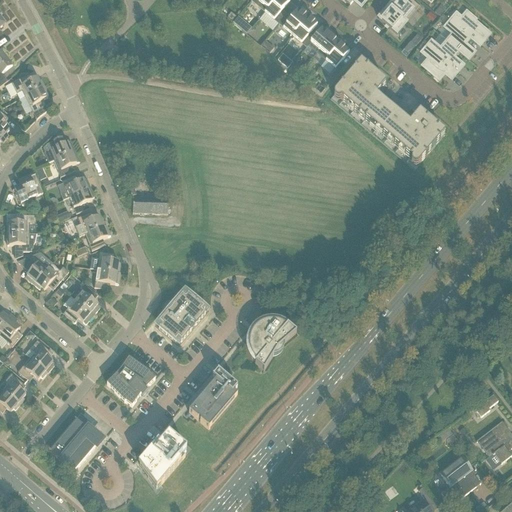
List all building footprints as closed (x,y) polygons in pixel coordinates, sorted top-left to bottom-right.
[(252,0),(250,2),(255,6),(264,14),(276,0),(252,0)] [(285,0),(276,0),(264,14),(274,22),(278,26),(287,16),(282,12),(289,3),(285,0)] [(342,0),(346,3),(347,3),(349,0),(360,10),(362,8),(368,0),(342,0)] [(395,0),(387,9),(406,24),(419,8),(409,0),(405,0),(403,3),(398,0),(395,0)] [(444,11),(440,7),(435,14),(439,17),(444,11)] [(406,24),(387,9),(378,20),(396,36),(406,24)] [(287,16),(278,26),(283,29),(292,37),(308,19),(298,11),(291,19),(287,16)] [(449,22),(471,40),(479,48),(490,35),(477,25),(476,26),(473,24),(475,21),(466,13),(461,19),(456,15),(449,22)] [(308,19),(292,37),(301,45),(306,49),(310,44),(314,39),(310,35),(317,26),(308,19)] [(445,42),(460,54),(468,61),(474,53),(466,46),(471,40),(449,22),(444,29),(451,35),(445,42)] [(314,39),(310,44),(306,49),(308,47),(317,54),(319,51),(331,38),(321,30),(314,39)] [(417,36),(410,43),(415,47),(422,40),(417,36)] [(319,51),(317,54),(326,62),(340,46),(331,38),(319,51)] [(460,54),(445,42),(440,48),(431,41),(428,45),(426,47),(425,48),(426,48),(456,74),(463,66),(455,59),(460,54)] [(326,62),(320,68),(329,75),(334,69),(335,70),(340,64),(349,54),(340,46),(326,62)] [(451,81),(456,74),(426,48),(421,55),(427,60),(421,67),(439,81),(444,75),(451,81)] [(1,75),(12,67),(0,51),(0,88),(7,83),(1,75)] [(340,64),(335,70),(339,73),(344,67),(340,64)] [(374,100),(384,88),(385,86),(366,70),(361,76),(355,71),(334,96),(335,97),(337,94),(344,100),(342,102),(340,100),(340,101),(342,103),(348,108),(350,105),(355,110),(353,112),(354,113),(359,117),(361,115),(366,119),(365,121),(364,122),(365,122),(370,127),(372,124),(377,129),(376,131),(375,131),(376,132),(377,131),(378,129),(384,134),(382,136),(382,137),(387,141),(390,139),(395,143),(393,145),(393,146),(399,151),(401,148),(406,153),(404,155),(405,156),(411,161),(412,162),(412,161),(410,160),(412,158),(419,164),(417,166),(417,167),(418,167),(443,138),(444,136),(419,115),(407,129),(375,101),(374,100)] [(37,79),(30,83),(27,77),(11,85),(16,96),(21,93),(24,99),(44,88),(40,82),(39,83),(37,79)] [(46,96),(47,95),(44,88),(24,99),(36,122),(40,119),(46,114),(40,103),(47,99),(46,96)] [(4,125),(8,120),(0,113),(0,137),(5,141),(7,139),(6,137),(6,135),(10,130),(4,125)] [(51,157),(53,163),(74,154),(70,143),(60,148),(58,142),(61,140),(46,146),(46,147),(43,150),(46,157),(51,157)] [(79,164),(74,154),(53,163),(58,173),(57,173),(60,179),(71,175),(69,169),(79,164)] [(20,187),(14,189),(16,193),(21,205),(21,207),(24,208),(31,205),(32,202),(31,200),(37,197),(42,195),(35,177),(32,179),(30,176),(22,180),(22,182),(19,183),(20,187)] [(73,178),(62,183),(64,190),(65,190),(69,199),(90,190),(86,180),(76,184),(73,178)] [(46,180),(40,182),(43,188),(50,185),(47,179),(46,180)] [(131,184),(128,185),(127,183),(122,184),(127,200),(136,197),(131,184)] [(90,190),(69,199),(73,210),(76,216),(89,210),(87,204),(92,202),(91,200),(94,199),(90,190)] [(168,203),(168,201),(133,200),(132,215),(167,216),(167,215),(174,216),(174,203),(168,203)] [(80,227),(75,229),(79,239),(84,236),(105,228),(102,221),(100,222),(99,218),(91,221),(89,215),(79,219),(77,220),(80,227)] [(29,225),(34,225),(34,218),(17,218),(17,224),(7,225),(7,236),(29,236),(29,225)] [(105,228),(84,236),(89,246),(88,246),(91,253),(103,248),(100,242),(110,238),(106,227),(105,228)] [(34,246),(36,236),(29,236),(7,236),(7,243),(9,243),(9,247),(17,247),(17,253),(15,253),(15,260),(22,258),(22,254),(29,254),(29,250),(32,250),(33,245),(34,246)] [(110,262),(111,256),(99,254),(98,261),(97,272),(120,275),(119,275),(120,265),(118,265),(118,264),(110,262)] [(27,260),(18,264),(25,270),(27,267),(31,271),(29,274),(25,279),(26,280),(27,282),(28,283),(29,284),(31,285),(33,285),(34,286),(48,270),(34,258),(27,260)] [(62,269),(60,272),(51,265),(48,270),(34,286),(39,291),(41,290),(44,292),(49,286),(54,291),(68,274),(62,269)] [(118,287),(120,275),(97,272),(95,283),(95,282),(94,290),(106,291),(107,285),(118,287)] [(95,296),(86,288),(82,285),(78,290),(77,290),(70,298),(74,302),(93,318),(100,309),(91,301),(95,296)] [(204,310),(205,309),(188,295),(187,296),(185,298),(185,299),(182,296),(183,296),(182,295),(173,306),(172,306),(172,305),(171,305),(170,305),(169,305),(168,305),(168,306),(167,306),(167,307),(166,307),(166,308),(166,309),(165,310),(166,310),(166,311),(166,312),(167,313),(158,324),(159,324),(161,326),(161,327),(159,329),(158,329),(175,344),(176,343),(175,343),(178,340),(181,342),(180,343),(181,343),(205,315),(204,314),(204,315),(201,313),(201,312),(204,310)] [(55,310),(60,304),(53,298),(48,304),(55,310)] [(85,326),(93,318),(74,302),(68,310),(67,310),(63,316),(74,325),(76,323),(76,320),(76,319),(85,326)] [(10,318),(8,319),(3,314),(0,317),(0,334),(14,319),(11,317),(10,318)] [(15,323),(16,321),(14,319),(0,334),(0,338),(7,344),(6,344),(12,349),(22,337),(17,333),(20,329),(15,325),(15,323)] [(279,325),(275,324),(271,323),(267,324),(263,325),(260,326),(256,329),(254,331),(251,335),(249,339),(248,342),(248,347),(248,351),(249,355),(251,358),(254,362),(256,364),(255,365),(264,373),(272,359),(273,358),(275,358),(277,357),(279,356),(281,354),(282,353),(283,351),(283,349),(283,346),(296,335),(287,327),(286,328),(283,326),(279,325)] [(46,359),(51,354),(37,343),(30,351),(34,355),(30,360),(45,373),(52,364),(46,359)] [(38,382),(45,373),(30,360),(23,368),(22,368),(18,374),(27,382),(32,377),(38,382)] [(149,376),(149,375),(128,360),(120,372),(117,373),(116,376),(106,386),(124,404),(125,404),(132,409),(141,396),(142,397),(145,393),(144,392),(155,382),(149,376)] [(233,394),(237,390),(217,373),(212,379),(215,382),(188,414),(208,431),(237,397),(233,394)] [(19,391),(23,386),(11,376),(4,384),(7,387),(3,392),(18,405),(25,396),(19,391)] [(11,414),(18,405),(3,392),(0,395),(0,413),(0,414),(4,409),(11,414)] [(488,410),(498,403),(493,397),(474,411),(481,419),(489,412),(488,410)] [(88,429),(86,431),(77,423),(50,454),(74,474),(95,449),(93,447),(97,443),(97,437),(88,429)] [(511,449),(511,437),(502,424),(476,443),(489,459),(492,457),(493,458),(494,457),(501,466),(511,458),(506,451),(509,448),(511,450),(511,449)] [(448,431),(437,439),(441,444),(452,436),(448,431)] [(182,455),(185,451),(168,437),(165,441),(162,438),(143,461),(143,462),(139,467),(156,490),(160,485),(161,486),(185,458),(182,455)] [(410,455),(404,460),(407,464),(413,459),(410,455)] [(461,459),(439,476),(449,489),(441,495),(443,498),(451,508),(481,485),(471,472),(465,464),(461,459)] [(427,505),(432,501),(424,489),(418,493),(427,505)] [(422,503),(409,511),(428,511),(429,511),(422,503)]
